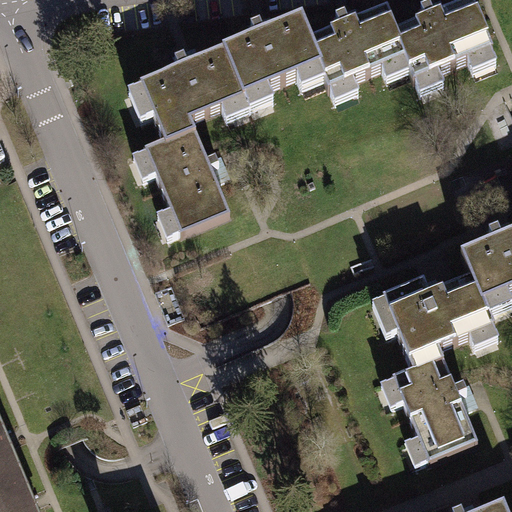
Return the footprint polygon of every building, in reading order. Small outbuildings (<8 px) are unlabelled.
[(419,12),(421,18),(430,14),(434,24),(437,23),(439,22),(439,20),(447,17),(441,3),(419,12)] [(385,15),(416,88),(435,80),(472,64),(491,56),(493,55),(473,6),(447,17),(439,20),(439,22),(437,23),(434,24),(430,14),(421,18),(425,26),(398,38),(388,14),(385,15)] [(334,20),(336,26),(345,22),(349,32),(352,31),(354,30),(354,28),(362,25),(356,11),(334,20)] [(414,89),(416,88),(385,15),(362,25),(354,28),(354,30),(352,31),(349,32),(345,22),(336,26),(340,35),(312,46),(303,23),(301,23),(331,96),(350,88),(387,73),(386,71),(403,63),(407,73),(414,89)] [(249,29),(251,35),(260,31),(264,40),(267,39),(269,38),(269,37),(277,33),(271,19),(249,29)] [(328,97),(331,96),(301,23),(277,33),(269,37),(269,38),(267,39),(264,40),(260,31),(251,35),(255,43),(225,55),(245,102),(264,94),(265,96),(301,81),(300,79),(318,72),(322,81),(328,97)] [(173,60),(175,66),(184,62),(188,72),(190,71),(193,70),(193,68),(201,65),(195,51),(173,60)] [(178,74),(141,90),(142,92),(150,112),(164,147),(145,155),(146,156),(195,135),(192,127),(226,113),(225,110),(245,102),(225,55),(201,65),(193,68),(193,70),(190,71),(188,72),(184,62),(175,66),(178,74)] [(494,63),(491,56),(472,64),(475,71),(494,63)] [(390,80),(407,73),(403,63),(386,71),(387,73),(390,80)] [(304,88),(322,81),(318,72),(300,79),(301,81),(304,88)] [(438,87),(435,80),(416,88),(419,95),(438,87)] [(350,88),(331,96),(334,103),(353,95),(350,88)] [(150,112),(142,92),(135,95),(143,115),(150,112)] [(245,102),(248,111),(268,103),(265,96),(264,94),(245,102)] [(248,111),(245,102),(225,110),(226,113),(229,119),(248,111)] [(181,241),(231,220),(217,188),(214,179),(212,180),(211,178),(210,175),(220,171),(216,162),(208,166),(195,135),(146,156),(146,157),(154,176),(172,219),(180,239),(181,241)] [(154,176),(146,157),(139,160),(147,179),(154,176)] [(222,160),(216,162),(220,171),(210,175),(211,178),(212,180),(214,179),(217,188),(231,183),(222,160)] [(173,242),(180,239),(172,219),(165,222),(173,242)] [(487,233),(489,239),(498,236),(502,245),(504,244),(507,243),(507,242),(511,239),(511,231),(509,224),(487,233)] [(511,239),(507,242),(507,243),(504,244),(502,245),(498,236),(489,239),(493,248),(463,260),(494,332),(496,331),(489,315),(485,306),(502,299),(503,301),(511,297),(511,239)] [(474,340),(494,332),(463,260),(461,261),(471,284),(440,297),(435,299),(430,301),(424,287),(385,303),(386,305),(399,338),(397,339),(412,375),(393,383),(394,385),(443,365),(439,355),(474,340)] [(435,299),(440,297),(434,283),(424,287),(430,301),(435,299)] [(485,306),(489,315),(506,308),(503,301),(502,299),(485,306)] [(399,338),(386,305),(373,311),(386,344),(397,339),(399,338)] [(496,339),(494,332),(474,340),(477,348),(496,339)] [(456,394),(443,365),(394,385),(402,404),(420,447),(428,467),(429,469),(478,449),(465,416),(461,408),(460,408),(459,405),(458,403),(467,400),(464,391),(456,394)] [(402,404),(394,385),(387,388),(395,407),(402,404)] [(470,388),(464,391),(467,400),(458,403),(459,405),(460,408),(461,408),(465,416),(479,411),(470,388)] [(0,477),(17,470),(5,442),(0,430),(0,477)] [(421,470),(428,467),(420,447),(413,450),(421,470)] [(33,511),(31,506),(17,470),(0,477),(0,511),(33,511)]
